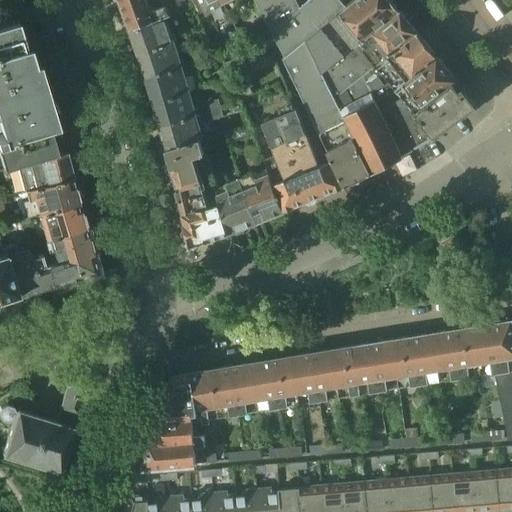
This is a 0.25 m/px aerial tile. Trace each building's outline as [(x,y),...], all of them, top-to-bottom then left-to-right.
[(150,4),(148,0),(120,0),(132,29),(166,17),(173,15),(169,5),(153,12),(150,4)] [(204,0),(208,9),(224,1),(223,0),(204,0)] [(256,0),(268,23),(285,56),(307,39),(340,11),(347,6),(342,0),(308,0),(301,7),(300,6),(297,0),(256,0)] [(392,0),(354,0),(347,6),(340,11),(307,39),(324,73),(347,55),(365,39),(382,25),(400,9),(392,0)] [(418,31),(400,9),(382,25),(365,39),(347,55),(365,76),(418,31)] [(132,29),(140,53),(175,41),(169,25),(166,17),(132,29)] [(0,136),(0,156),(4,171),(22,165),(58,155),(49,126),(57,124),(38,60),(34,62),(26,35),(22,36),(17,19),(0,23),(0,131),(1,136),(0,136)] [(191,25),(178,29),(181,38),(194,34),(191,25)] [(261,31),(266,43),(275,40),(270,28),(261,31)] [(261,31),(253,34),(258,47),(266,43),(261,31)] [(418,31),(365,76),(378,103),(395,89),(405,81),(438,55),(435,52),(418,31)] [(298,85),(316,124),(332,160),(344,186),(372,171),(324,73),(307,39),(285,56),(290,67),(298,85)] [(183,66),(175,41),(140,53),(148,78),(183,66)] [(216,44),(205,47),(209,59),(220,55),(216,44)] [(260,49),(248,54),(252,62),(263,57),(260,49)] [(241,66),(252,62),(248,54),(237,58),(241,66)] [(403,155),(381,109),(378,103),(365,76),(347,55),(324,73),(372,171),(403,155)] [(415,113),(424,106),(457,79),(438,55),(405,81),(395,89),(402,97),(415,113)] [(229,71),(241,66),(237,58),(226,63),(229,71)] [(148,78),(157,102),(191,92),(186,76),(190,75),(187,65),(183,66),(148,78)] [(457,79),(424,106),(415,113),(434,138),(478,106),(457,79)] [(378,103),(381,109),(403,155),(434,138),(415,113),(402,97),(395,89),(378,103)] [(157,102),(163,126),(197,115),(195,106),(191,92),(157,102)] [(216,100),(207,102),(210,111),(219,108),(222,108),(219,99),(216,100)] [(210,111),(212,120),(224,117),(222,108),(219,108),(210,111)] [(344,186),(332,160),(319,165),(296,108),(264,121),(277,154),(265,159),(267,164),(270,171),(275,183),(286,210),(344,186)] [(163,126),(168,148),(201,138),(202,141),(204,140),(197,115),(163,126)] [(205,153),(202,141),(201,138),(168,148),(172,163),(195,156),(205,153)] [(31,188),(72,177),(73,176),(73,174),(74,174),(77,170),(75,163),(70,161),(69,161),(68,158),(67,158),(66,153),(58,155),(22,165),(24,171),(26,170),(31,188)] [(207,199),(195,156),(172,163),(182,206),(207,199)] [(255,170),(240,176),(258,221),(268,217),(269,219),(271,218),(274,220),(281,217),(282,214),(285,213),(284,211),(286,210),(275,183),(270,171),(257,176),(255,170)] [(216,192),(217,196),(228,233),(232,232),(233,233),(235,232),(238,234),(245,231),(247,228),(248,227),(248,225),(258,221),(240,176),(227,181),(228,187),(216,192)] [(38,214),(38,215),(79,203),(79,202),(80,202),(79,199),(81,199),(84,195),(82,188),(77,185),(76,186),(75,183),(74,183),(72,177),(31,188),(29,189),(32,200),(34,199),(38,214)] [(217,196),(207,199),(182,206),(187,227),(183,229),(183,231),(186,243),(196,248),(198,243),(211,239),(211,238),(228,233),(217,196)] [(46,240),(49,239),(85,228),(87,227),(91,221),(89,212),(82,208),(81,208),(79,203),(38,215),(46,240)] [(29,217),(19,220),(21,226),(31,224),(29,217)] [(75,262),(79,277),(97,271),(92,253),(93,252),(97,246),(94,237),(87,234),(85,228),(49,239),(52,248),(62,245),(66,258),(75,262)] [(463,240),(453,238),(445,244),(443,253),(448,262),(457,264),(466,259),(468,249),(463,240)] [(0,298),(16,293),(3,252),(1,245),(0,240),(0,298)] [(3,252),(16,293),(17,296),(24,294),(25,296),(29,298),(37,296),(40,291),(39,290),(34,271),(35,270),(30,256),(28,250),(17,254),(13,242),(1,245),(3,252)] [(34,271),(39,290),(60,283),(61,284),(65,286),(71,284),(74,279),(79,277),(75,262),(66,258),(62,245),(52,248),(55,261),(39,266),(36,254),(35,254),(31,256),(30,256),(35,270),(34,271)] [(511,370),(511,319),(494,322),(502,372),(510,370),(511,370)] [(495,373),(502,372),(494,322),(473,326),(480,374),(482,374),(484,387),(498,385),(495,374),(495,373)] [(480,374),(473,326),(453,329),(461,377),(470,376),(480,374)] [(451,379),(461,377),(453,329),(433,332),(440,380),(451,379)] [(433,332),(413,335),(420,383),(429,382),(440,380),(433,332)] [(411,385),(420,383),(413,335),(393,339),(401,387),(411,385)] [(401,387),(393,339),(372,342),(380,390),(388,389),(401,387)] [(380,390),(372,342),(352,345),(360,393),(369,392),(380,390)] [(360,393),(352,345),(333,349),(341,396),(350,395),(360,393)] [(333,349),(313,352),(320,400),(332,398),(341,396),(333,349)] [(320,400),(313,352),(292,355),(300,403),(310,401),(320,400)] [(292,355),(273,358),(280,406),(288,405),(300,403),(292,355)] [(270,408),(280,406),(273,358),(253,362),(260,410),(270,408)] [(253,362),(232,365),(241,413),(248,412),(260,410),(253,362)] [(229,415),(241,413),(232,365),(213,368),(220,416),(229,415)] [(213,368),(191,372),(196,408),(198,416),(203,415),(203,421),(210,420),(210,418),(220,416),(213,368)] [(508,439),(511,438),(511,370),(510,370),(502,372),(495,373),(495,374),(498,385),(501,403),(505,423),(506,432),(508,439)] [(186,408),(196,408),(191,372),(172,375),(156,422),(188,421),(186,408)] [(17,407),(16,409),(13,403),(6,401),(0,404),(0,415),(1,417),(8,419),(12,417),(14,417),(3,454),(60,472),(74,425),(72,425),(75,414),(80,416),(91,380),(69,373),(58,409),(60,409),(57,419),(17,407)] [(501,403),(493,405),(496,424),(505,423),(501,403)] [(191,436),(188,421),(156,422),(148,445),(205,443),(205,435),(191,436)] [(505,440),(504,430),(489,431),(489,441),(505,440)] [(473,432),(474,442),(489,441),(489,431),(473,432)] [(449,444),(465,443),(464,433),(448,434),(449,444)] [(433,445),(449,444),(448,434),(432,436),(433,445)] [(407,438),(408,447),(424,446),(423,436),(407,438)] [(391,439),(391,449),(408,447),(407,438),(391,439)] [(384,440),(368,441),(369,451),(385,449),(384,440)] [(353,452),(369,451),(368,441),(352,442),(353,452)] [(148,445),(141,468),(196,464),(193,447),(206,446),(205,443),(148,445)] [(344,453),(343,443),(326,444),(327,454),(344,453)] [(326,444),(310,445),(311,455),(327,454),(326,444)] [(206,447),(207,462),(217,461),(216,446),(206,447)] [(302,446),(286,447),(287,457),(303,456),(302,446)] [(270,459),(287,457),(286,447),(270,449),(270,459)] [(245,451),(246,460),(262,459),(261,449),(245,451)] [(229,452),(230,462),(246,460),(245,451),(229,452)] [(511,506),(511,468),(497,469),(500,508),(511,506)] [(497,469),(475,471),(478,510),(500,508),(497,469)] [(478,510),(475,471),(453,473),(457,511),(478,510)] [(453,473),(432,475),(434,511),(453,511),(457,511),(453,473)] [(148,481),(147,474),(136,476),(137,483),(148,481)] [(434,511),(432,475),(410,477),(412,511),(434,511)] [(412,511),(410,477),(388,479),(390,511),(412,511)] [(366,481),(368,511),(390,511),(388,479),(366,481)] [(346,511),(368,511),(366,481),(344,483),(346,511)] [(346,511),(344,483),(323,485),(324,511),(346,511)] [(324,511),(323,485),(301,487),(301,486),(300,486),(301,511),(324,511)] [(280,488),(280,491),(281,511),(301,511),(300,486),(280,488)] [(260,511),(281,511),(280,491),(273,491),(273,487),(258,489),(260,511)] [(244,494),(237,495),(238,511),(260,511),(258,489),(243,490),(244,494)] [(238,511),(237,495),(229,495),(229,491),(214,493),(216,511),(238,511)] [(200,498),(193,498),(194,511),(216,511),(214,493),(200,494),(200,498)] [(150,511),(150,502),(149,494),(132,496),(127,511),(150,511)] [(194,511),(193,498),(185,499),(185,495),(170,496),(171,511),(194,511)] [(150,511),(171,511),(170,496),(156,498),(156,502),(150,502),(150,511)]
